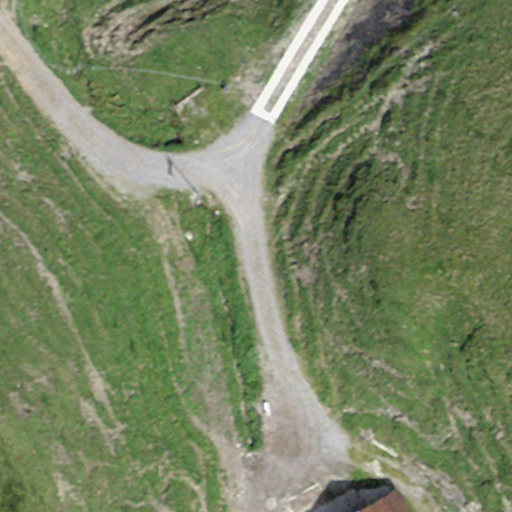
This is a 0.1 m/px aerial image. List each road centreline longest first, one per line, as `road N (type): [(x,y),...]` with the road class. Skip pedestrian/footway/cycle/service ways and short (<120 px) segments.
road 1 (track): [(383,0),(274,175),(174,216),(0,44)]
road 2 (track): [(274,175),(300,511)]
